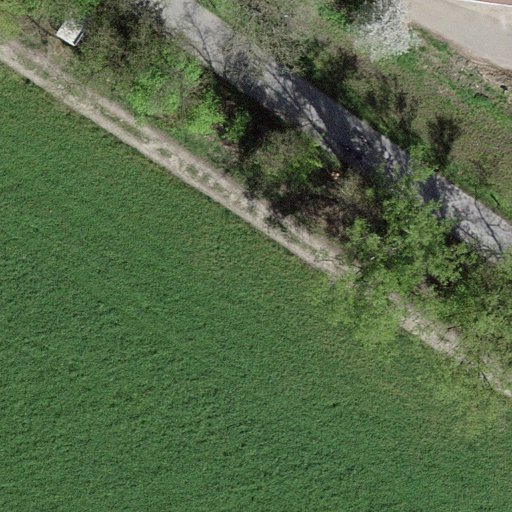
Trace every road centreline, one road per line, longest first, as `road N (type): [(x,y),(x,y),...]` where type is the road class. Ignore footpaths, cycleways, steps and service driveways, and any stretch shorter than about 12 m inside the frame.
road 1 (track): [(0,79),(511,402)]
road 2 (residential): [(140,0),(511,251)]
